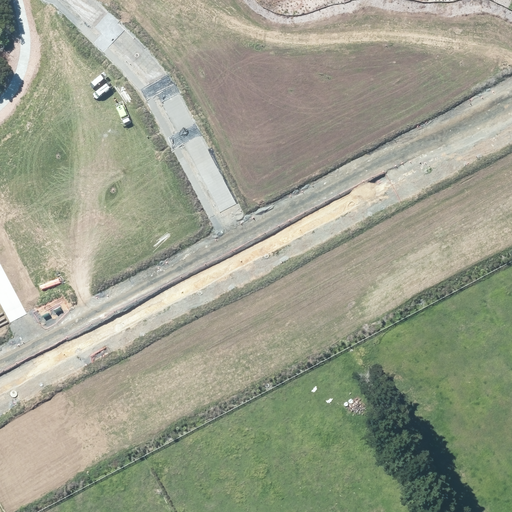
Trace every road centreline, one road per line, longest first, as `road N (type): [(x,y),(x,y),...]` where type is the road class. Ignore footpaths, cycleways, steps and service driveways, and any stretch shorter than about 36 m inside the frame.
road 1 (residential): [(511,107),(241,247)]
road 2 (residential): [(73,0),(152,75),(241,247)]
road 3 (residential): [(241,247),(38,352)]
